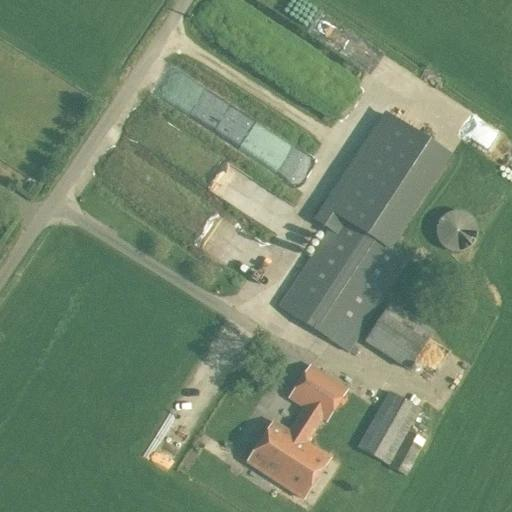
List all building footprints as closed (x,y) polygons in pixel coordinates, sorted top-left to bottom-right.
[(348,354),(410,262),(391,250),(451,157),(384,113),(313,221),(329,232),(280,307),(348,354)] [(257,146),(250,165),(284,177),(294,146),(244,129),(241,140),(257,146)] [(224,168),(212,192),(278,227),(290,204),(224,168)] [(179,235),(244,272),(260,244),(196,207),(179,235)] [(452,254),(456,254),(459,254),(463,253),(466,252),(469,250),(471,248),(474,245),(475,242),(476,238),(477,235),(477,231),(476,228),(475,224),(473,221),(471,219),(468,216),(465,215),(462,213),(458,213),(455,212),(451,213),(448,214),(445,216),(442,218),(439,220),(437,223),(436,227),(435,230),(435,234),(435,237),(436,241),(438,244),(440,247),(442,250),(445,252),(449,253),(452,254)] [(408,372),(434,334),(390,305),(364,343),(408,372)] [(325,424),(347,391),(310,367),(288,401),(303,410),(289,433),(274,423),(248,464),(303,500),(329,460),(307,445),(322,422),(325,424)] [(388,393),(356,449),(405,477),(425,442),(408,433),(420,411),(388,393)] [(355,442),(374,407),(361,400),(341,434),(355,442)]
